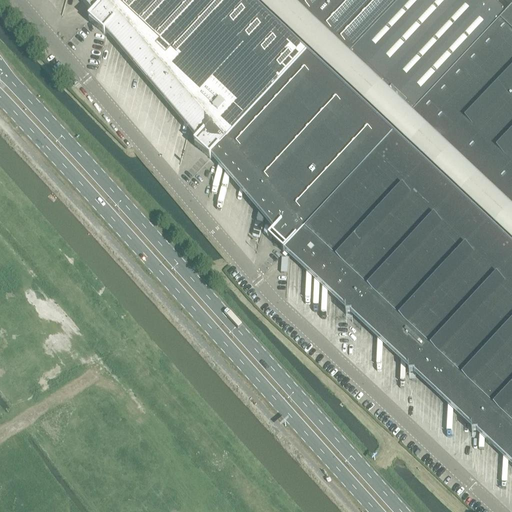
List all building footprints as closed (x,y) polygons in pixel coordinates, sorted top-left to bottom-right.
[(77,0),(78,1),(78,0),(80,0),(94,16),(108,0),(77,0)] [(108,0),(94,16),(89,21),(91,23),(90,24),(103,34),(105,36),(106,34),(197,142),(195,145),(196,147),(195,148),(209,158),(210,160),(211,158),(275,233),(272,236),(287,250),(291,247),(338,195),(392,137),(299,50),(245,0),(108,0)] [(511,0),(245,0),(299,50),(392,137),(511,249),(511,212),(411,118),(286,0),(511,0)] [(286,0),(349,59),(404,0),(286,0)] [(404,0),(349,59),(411,118),(505,18),(503,16),(504,15),(488,0),(404,0)] [(505,18),(411,118),(511,212),(511,11),(505,19),(505,18)] [(338,195),(291,247),(346,298),(345,300),(345,309),(346,310),(346,315),(351,315),(350,302),(407,355),(408,368),(409,370),(409,374),(414,375),(414,362),(470,415),(471,428),(471,427),(471,429),(472,434),(477,434),(477,421),(511,454),(511,249),(392,137),(338,195)]
